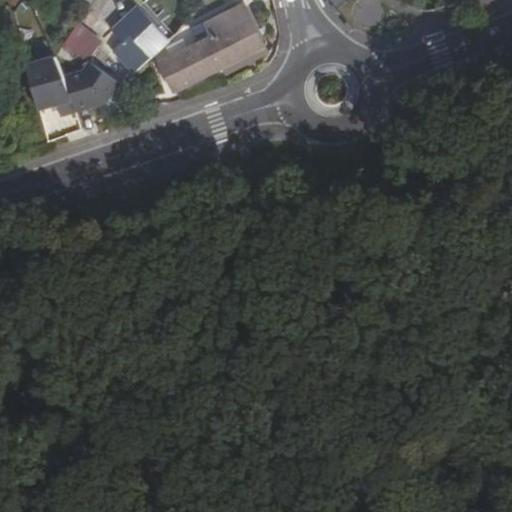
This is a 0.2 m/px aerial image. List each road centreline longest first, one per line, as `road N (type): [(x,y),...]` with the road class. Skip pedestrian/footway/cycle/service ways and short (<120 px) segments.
road 1 (track): [(0,334),(140,269),(342,214),(443,217),(511,239)]
road 2 (tertiary): [(0,197),(241,116)]
